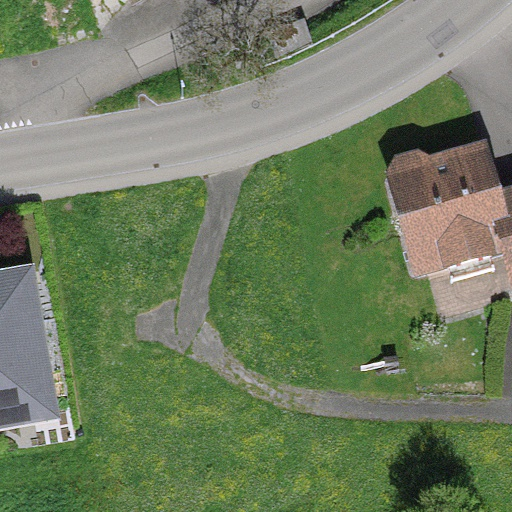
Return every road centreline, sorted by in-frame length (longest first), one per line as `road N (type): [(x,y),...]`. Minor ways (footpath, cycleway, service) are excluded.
road 1 (tertiary): [(7,162),(195,131),(302,97),(393,57),(470,0)]
road 2 (residential): [(287,0),(47,114),(7,162)]
